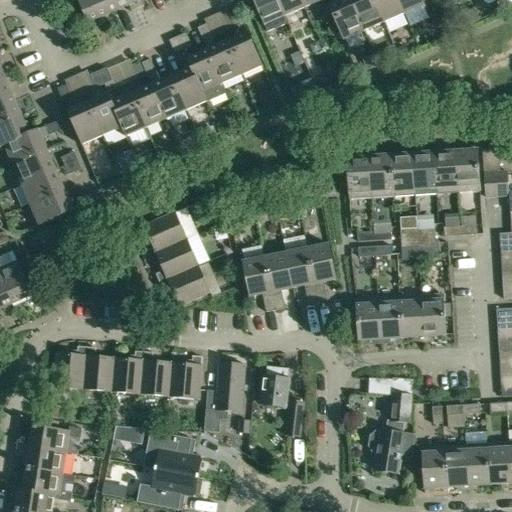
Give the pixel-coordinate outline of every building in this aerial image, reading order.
[(89,23),(108,15),(101,0),(77,0),(88,24),(89,24),(89,23)] [(101,0),(108,15),(108,16),(109,15),(109,14),(128,6),(128,7),(129,7),(125,0),(101,0)] [(252,0),(264,27),(267,33),(288,24),(285,18),(277,0),(252,0)] [(304,10),(305,9),(301,0),(277,0),(285,18),(286,18),(286,17),(304,9),(304,10)] [(301,0),(305,9),(306,9),(306,8),(324,0),(324,1),(326,1),(325,0),(301,0)] [(365,32),(365,31),(350,0),(344,0),(330,6),(329,5),(328,6),(344,42),(345,41),(344,40),(363,32),(363,33),(365,32)] [(385,23),(374,0),(350,0),(365,31),(383,24),(384,25),(385,24),(385,23)] [(405,15),(405,14),(398,0),(374,0),(385,23),(403,15),(403,16),(405,15)] [(398,0),(405,14),(423,7),(424,7),(425,7),(422,0),(398,0)] [(238,11),(229,15),(235,28),(243,24),(238,11)] [(445,24),(449,33),(462,27),(459,19),(445,24)] [(197,29),(203,42),(212,38),(206,25),(197,29)] [(263,68),(247,33),(246,33),(246,34),(227,42),(242,77),(243,77),(242,76),(261,68),(262,69),(263,68)] [(186,34),(177,38),(183,50),(191,47),(186,34)] [(177,38),(169,41),(174,54),(183,50),(177,38)] [(212,38),(203,42),(206,50),(222,86),(223,86),(222,85),(241,77),(241,78),(242,77),(227,42),(225,42),(225,43),(216,47),(212,38)] [(226,95),(222,86),(206,50),(206,51),(206,52),(188,60),(187,59),(191,69),(202,93),(206,104),(226,95)] [(205,104),(206,104),(202,93),(191,69),(187,59),(186,59),(190,69),(172,77),(172,76),(171,77),(187,112),(187,111),(205,103),(205,104)] [(147,77),(142,64),(133,67),(139,80),(147,77)] [(106,69),(98,73),(103,85),(112,81),(106,69)] [(103,85),(98,73),(89,76),(94,89),(103,85)] [(0,101),(12,96),(3,76),(0,77),(0,101)] [(187,112),(171,77),(170,77),(170,78),(152,86),(152,85),(151,85),(167,121),(168,120),(167,119),(185,112),(186,113),(187,112)] [(132,94),(131,94),(147,130),(148,129),(147,128),(165,120),(166,121),(167,121),(151,85),(150,85),(151,86),(132,94)] [(72,99),(66,86),(57,90),(63,103),(72,99)] [(111,103),(121,129),(126,139),(128,138),(127,137),(146,129),(146,130),(147,130),(131,94),(130,94),(130,95),(112,103),(108,93),(107,94),(111,103)] [(88,102),(87,102),(102,137),(102,138),(104,137),(104,136),(121,129),(111,103),(107,94),(107,95),(88,103),(88,102)] [(0,125),(20,116),(12,96),(0,101),(0,125)] [(68,111),(66,111),(82,147),(83,146),(83,145),(102,137),(87,102),(86,103),(86,104),(68,111)] [(28,135),(20,116),(0,125),(0,149),(4,148),(28,135)] [(28,135),(4,148),(13,167),(47,152),(38,131),(28,135)] [(483,175),(495,175),(499,174),(497,150),(482,151),(483,175)] [(455,153),(458,193),(480,192),(478,151),(455,153)] [(47,152),(13,167),(22,187),(55,172),(47,152)] [(64,168),(77,162),(73,153),(60,159),(64,168)] [(114,159),(122,178),(137,171),(130,153),(114,159)] [(436,195),(458,193),(455,153),(434,154),(436,195)] [(415,196),(436,195),(434,154),(412,155),(415,196)] [(412,155),(391,157),(393,197),(415,196),(412,155)] [(391,157),(369,158),(372,198),(393,197),(391,157)] [(350,200),(372,198),(369,158),(347,159),(350,200)] [(77,162),(64,168),(68,176),(81,171),(77,162)] [(55,172),(22,187),(30,207),(64,192),(55,172)] [(495,175),(497,198),(509,198),(507,174),(499,174),(495,175)] [(483,175),(485,199),(497,198),(495,175),(483,175)] [(30,207),(39,227),(73,212),(64,192),(30,207)] [(82,208),(95,203),(91,194),(78,200),(82,208)] [(148,237),(156,257),(188,242),(176,214),(136,231),(140,240),(143,238),(146,237),(148,237)] [(460,237),(477,236),(476,227),(460,228),(460,237)] [(460,237),(460,228),(443,229),(443,233),(444,238),(460,237)] [(417,231),(417,239),(434,238),(433,229),(417,231)] [(400,232),(401,240),(417,239),(417,231),(400,232)] [(374,233),(374,243),(390,241),(390,232),(374,233)] [(5,233),(0,235),(0,245),(9,241),(5,233)] [(374,243),(374,233),(357,234),(358,244),(374,243)] [(511,234),(499,236),(499,245),(511,243),(511,234)] [(434,238),(417,239),(418,248),(434,247),(434,243),(434,238)] [(418,248),(417,239),(401,240),(401,250),(418,248)] [(199,268),(188,242),(156,257),(163,273),(156,276),(158,281),(160,286),(199,268)] [(434,247),(418,248),(418,261),(439,259),(437,242),(434,243),(434,247)] [(328,246),(307,250),(318,304),(327,302),(324,284),(336,282),(328,246)] [(374,248),(375,258),(391,256),(391,250),(391,247),(374,248)] [(375,258),(374,248),(358,250),(358,256),(359,259),(375,258)] [(309,306),(318,304),(307,250),(285,254),(293,290),(304,288),(309,306)] [(285,254),(265,258),(276,312),(285,311),(281,293),(293,290),(285,254)] [(511,256),(500,257),(501,266),(511,265),(511,256)] [(266,314),(276,312),(265,258),(243,263),(246,281),(250,299),(262,297),(266,314)] [(0,269),(0,278),(12,305),(17,303),(17,302),(31,296),(31,297),(32,297),(26,281),(18,261),(0,269)] [(205,281),(199,268),(160,286),(163,293),(170,290),(178,308),(210,294),(205,281)] [(0,310),(12,305),(0,278),(0,310)] [(511,278),(502,279),(502,288),(511,287),(511,278)] [(421,298),(424,339),(446,338),(443,297),(421,298)] [(399,299),(402,340),(424,339),(421,298),(399,299)] [(378,301),(380,342),(402,340),(399,299),(378,301)] [(380,342),(378,301),(356,302),(358,343),(380,342)] [(511,310),(496,312),(497,321),(511,319),(511,310)] [(511,333),(498,334),(498,343),(511,342),(511,333)] [(54,390),(83,392),(87,349),(77,348),(77,356),(57,355),(54,390)] [(83,392),(112,394),(115,360),(95,358),(96,350),(87,349),(83,392)] [(112,394),(141,397),(144,354),(135,353),(134,361),(115,360),(112,394)] [(141,397),(169,399),(172,364),(153,363),(153,355),(144,354),(141,397)] [(511,355),(499,356),(500,365),(511,363),(511,355)] [(192,366),(172,364),(169,399),(199,402),(202,359),(193,358),(192,366)] [(220,365),(216,412),(241,414),(245,367),(220,365)] [(265,379),(262,407),(266,408),(268,411),(274,411),(276,409),(286,410),(289,382),(287,381),(288,372),(268,370),(267,379),(265,379)] [(511,376),(500,378),(501,386),(511,385),(511,376)] [(393,382),(390,424),(410,425),(412,398),(411,397),(413,384),(393,382)] [(300,439),(304,405),(304,404),(288,402),(284,437),(300,439)] [(506,415),(506,405),(489,406),(490,410),(490,415),(506,415)] [(479,407),(463,408),(464,423),(476,422),(475,416),(480,416),(479,407)] [(464,423),(463,408),(447,409),(447,410),(447,418),(447,427),(463,426),(463,423),(464,423)] [(432,410),(433,427),(442,426),(441,409),(438,409),(432,410)] [(240,422),(239,434),(248,435),(249,423),(240,422)] [(374,457),(377,457),(375,472),(398,476),(400,463),(409,464),(412,449),(413,439),(402,437),(404,426),(390,424),(387,423),(385,434),(378,433),(371,438),(370,450),(374,457)] [(17,443),(17,447),(66,455),(68,438),(81,440),(82,431),(69,429),(69,433),(44,429),(33,427),(33,428),(34,429),(33,434),(32,434),(30,445),(17,443)] [(114,441),(125,443),(128,430),(116,429),(114,441)] [(189,456),(192,441),(150,433),(144,468),(199,478),(202,458),(192,457),(189,456)] [(489,487),(511,486),(508,446),(487,447),(489,487)] [(63,476),(66,455),(17,447),(16,451),(29,453),(27,464),(29,465),(27,470),(63,476)] [(468,489),(489,487),(487,447),(465,448),(468,489)] [(446,490),(468,489),(465,448),(443,449),(446,490)] [(446,490),(443,449),(422,451),(424,491),(446,490)] [(137,503),(178,511),(181,496),(185,497),(195,499),(195,496),(199,496),(202,481),(198,480),(199,478),(144,468),(143,469),(155,471),(152,488),(140,486),(137,503)] [(23,487),(7,485),(6,489),(71,499),(72,495),(60,492),(63,476),(27,470),(26,477),(25,476),(23,487)] [(101,497),(109,498),(111,486),(104,484),(101,497)] [(71,499),(6,489),(5,494),(17,496),(16,506),(17,506),(16,511),(52,511),(54,501),(71,504),(71,499)]
